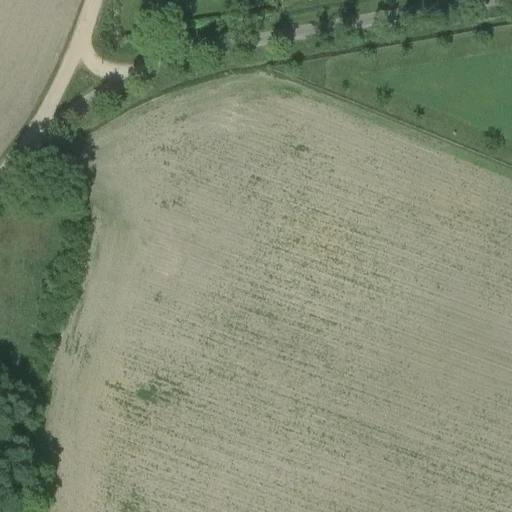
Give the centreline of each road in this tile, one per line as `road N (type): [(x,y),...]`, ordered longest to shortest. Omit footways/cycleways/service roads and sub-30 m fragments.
road 1 (unclassified): [(483,0),(171,58),(32,140),(0,177)]
road 2 (track): [(90,0),(32,140)]
